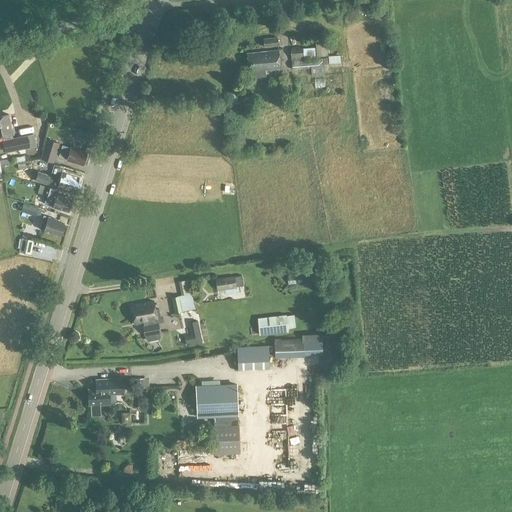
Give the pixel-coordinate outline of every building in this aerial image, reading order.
[(264,47),(278,45),(277,36),(263,38),(264,47)] [(315,42),(317,57),(328,56),(327,42),(315,42)] [(303,47),(290,48),(292,70),(311,68),(312,77),(328,75),(327,58),(307,60),(307,59),(315,58),(315,48),(303,49),(303,47)] [(278,50),(247,53),(248,71),(280,68),(278,50)] [(238,103),(236,91),(229,92),(230,104),(238,103)] [(0,136),(3,136),(4,140),(4,141),(6,152),(30,147),(27,136),(13,139),(13,134),(9,114),(0,115),(0,136)] [(49,138),(42,159),(53,163),(60,142),(49,138)] [(86,152),(71,147),(67,159),(82,164),(86,152)] [(14,164),(26,162),(25,156),(13,158),(14,164)] [(51,175),(38,171),(35,180),(49,185),(51,175)] [(75,189),(78,179),(77,177),(71,175),(72,174),(62,172),(58,185),(68,188),(68,187),(75,189)] [(43,194),(52,197),(54,188),(45,185),(43,194)] [(56,198),(53,197),(52,202),(54,203),(53,206),(68,211),(72,199),(57,194),(56,198)] [(40,212),(33,210),(30,220),(36,222),(40,212)] [(63,234),(65,229),(63,229),(65,222),(49,217),(44,215),(40,228),(45,230),(44,230),(61,235),(61,234),(63,234)] [(32,240),(21,237),(18,251),(29,253),(32,240)] [(229,263),(218,265),(219,271),(230,269),(229,263)] [(235,277),(216,280),(218,291),(237,288),(235,277)] [(182,296),(171,298),(175,315),(183,313),(183,312),(195,310),(192,300),(194,300),(192,294),(190,281),(179,282),(182,296)] [(135,326),(159,321),(155,302),(131,307),(135,326)] [(259,335),(289,332),(288,328),(296,327),(295,315),(287,316),(287,315),(258,318),(259,335)] [(155,325),(143,327),(145,336),(160,333),(159,326),(155,327),(155,325)] [(303,339),(275,341),(276,358),(305,356),(304,353),(322,351),(321,331),(303,333),(303,339)] [(270,368),(269,347),(237,348),(238,369),(270,368)] [(95,379),(96,389),(89,389),(89,405),(110,404),(110,396),(124,395),(123,378),(95,379)] [(145,388),(145,378),(135,379),(135,388),(145,388)] [(196,386),(197,418),(198,426),(239,425),(239,417),(237,384),(196,386)] [(285,433),(294,433),(295,393),(286,393),(285,433)] [(314,416),(312,399),(305,399),(306,417),(314,416)] [(194,428),(193,407),(184,407),(185,428),(194,428)] [(131,423),(131,413),(122,413),(122,424),(131,423)] [(214,455),(240,454),(239,425),(213,426),(214,455)] [(287,445),(288,459),(298,459),(297,445),(287,445)] [(165,468),(172,466),(166,450),(159,453),(165,468)] [(113,469),(121,468),(121,460),(113,461),(113,469)] [(176,462),(176,476),(188,475),(187,462),(176,462)] [(59,482),(58,496),(75,497),(76,483),(59,482)] [(106,485),(85,483),(83,500),(100,501),(100,500),(105,500),(105,495),(109,495),(110,488),(106,488),(106,485)] [(101,510),(118,508),(117,502),(104,503),(100,507),(101,510)]
